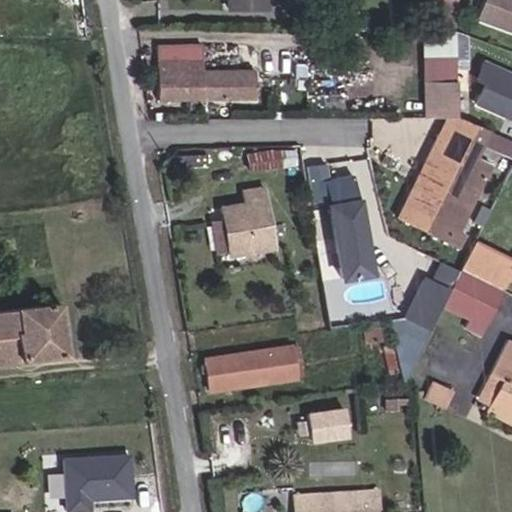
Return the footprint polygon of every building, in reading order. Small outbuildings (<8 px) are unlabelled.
[(277,33),(278,13),(278,0),(240,0),(240,31),(277,33)] [(511,2),(506,1),(496,34),(511,39),(511,2)] [(423,42),(444,42),(444,6),(423,6),(423,42)] [(277,33),(293,32),(293,13),(278,13),(277,33)] [(211,65),(168,63),(169,116),(262,116),(263,86),(211,85),(211,65)] [(459,99),(474,99),(474,73),(459,73),(459,99)] [(511,81),(505,79),(498,100),(508,104),(501,125),(511,128),(511,81)] [(464,131),(474,131),(474,99),(459,99),(443,99),(442,132),(464,131)] [(474,131),(464,131),(418,225),(485,257),(491,244),(484,240),(511,181),(511,170),(501,165),(504,159),(511,144),(474,131)] [(259,274),(278,273),(270,207),(246,208),(247,227),(226,229),(228,245),(235,246),(238,269),(258,269),(259,274)] [(371,294),(361,221),(332,225),(342,298),(371,294)] [(228,245),(233,277),(259,274),(258,269),(238,269),(235,246),(228,245)] [(511,259),(498,252),(483,283),(511,298),(511,259)] [(345,346),(333,264),(317,266),(329,348),(345,346)] [(474,301),(511,321),(511,298),(483,283),(474,301)] [(465,320),(474,301),(475,299),(452,288),(435,324),(458,335),(465,320)] [(492,342),(508,351),(511,342),(511,321),(474,301),(465,320),(495,335),(492,342)] [(0,365),(66,357),(58,302),(0,310),(0,365)] [(414,346),(406,333),(396,340),(404,353),(414,346)] [(391,344),(369,347),(370,358),(392,355),(391,344)] [(430,392),(450,350),(414,346),(404,353),(426,388),(430,392)] [(217,406),(283,397),(280,368),(214,377),(217,406)] [(511,381),(505,393),(511,397),(511,404),(498,430),(511,438),(511,381)] [(489,426),(498,430),(511,404),(511,397),(505,393),(489,426)] [(469,409),(454,401),(447,416),(461,424),(469,409)] [(348,405),(309,408),(312,440),(351,437),(348,405)] [(64,501),(133,502),(134,453),(65,451),(64,501)] [(389,511),(388,498),(305,505),(305,511),(389,511)]
